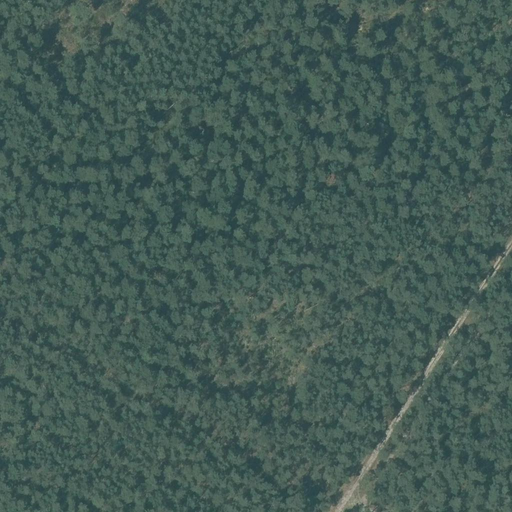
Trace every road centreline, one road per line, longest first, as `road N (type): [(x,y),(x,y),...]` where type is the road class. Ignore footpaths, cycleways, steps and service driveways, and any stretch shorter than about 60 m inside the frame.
road 1 (track): [(332,511),(511,242)]
road 2 (unknown): [(356,511),(511,280)]
